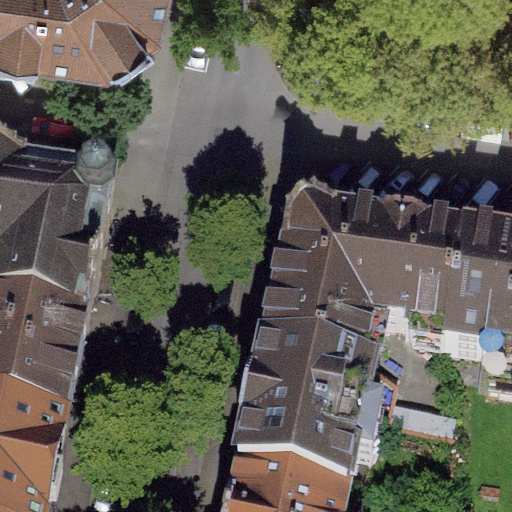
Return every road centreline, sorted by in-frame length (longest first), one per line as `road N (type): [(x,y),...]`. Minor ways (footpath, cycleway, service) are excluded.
road 1 (residential): [(215,124),(136,511)]
road 2 (residential): [(511,167),(215,124)]
road 3 (residential): [(215,124),(0,100)]
road 4 (residential): [(241,0),(215,124)]
